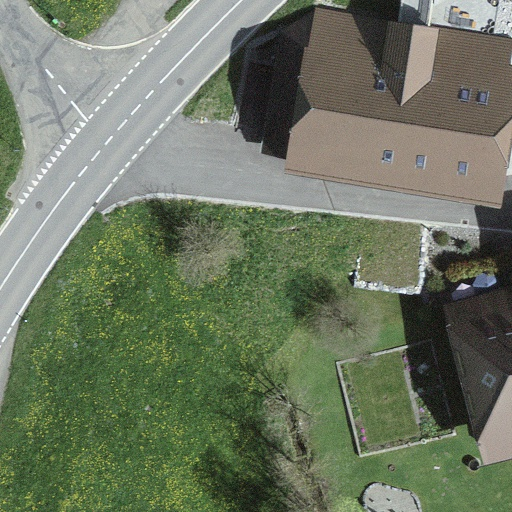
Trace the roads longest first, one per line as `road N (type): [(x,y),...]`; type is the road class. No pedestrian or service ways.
road 1 (tertiary): [(110,137),(241,0)]
road 2 (tertiary): [(0,289),(110,137)]
road 3 (unclassified): [(110,137),(0,8)]
